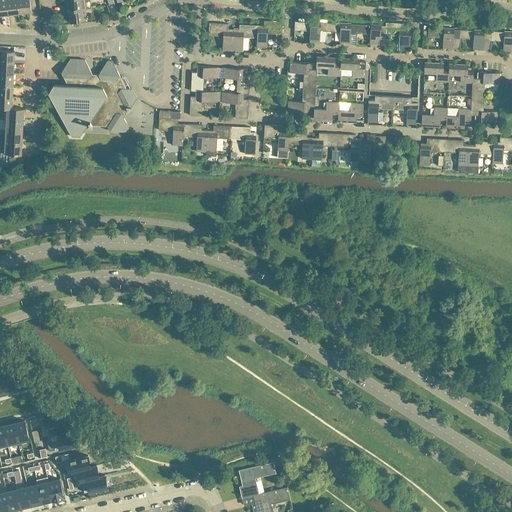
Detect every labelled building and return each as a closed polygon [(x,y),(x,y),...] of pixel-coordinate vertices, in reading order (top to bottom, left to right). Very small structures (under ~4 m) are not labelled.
[(19,13),(17,0),(5,0),(7,14),(19,13)] [(17,0),(19,13),(30,11),(29,0),(17,0)] [(89,0),(66,0),(68,10),(85,8),(91,7),(89,0)] [(118,15),(114,3),(107,6),(111,17),(118,15)] [(85,8),(68,10),(69,21),(87,19),(85,8)] [(282,34),(283,22),(264,21),(264,28),(258,28),(257,28),(257,38),(256,47),(267,48),(267,34),(272,34),(272,35),(276,35),(276,34),(282,34)] [(295,21),(294,30),(310,31),(309,41),(320,42),(320,32),(324,32),(325,23),(295,21)] [(222,51),(232,51),(233,29),(228,29),(228,24),(209,23),(208,36),(223,36),(222,48),(222,51)] [(350,44),(350,33),(355,33),(355,25),(325,23),(324,32),(340,33),(340,43),(350,44)] [(385,23),(385,26),(385,35),(399,36),(399,50),(409,51),(410,29),(404,29),(404,24),(386,23),(385,23)] [(243,37),(257,38),(257,28),(258,28),(258,26),(239,25),(239,30),(233,29),(232,51),(242,52),(243,37)] [(385,26),(355,25),(355,33),(370,34),(370,45),(380,45),(381,35),(385,35),(385,26)] [(458,39),(458,30),(428,28),(428,31),(428,36),(428,37),(443,38),(442,48),(453,49),(453,38),(458,39)] [(483,50),(483,40),(488,40),(488,32),(458,30),(458,39),(473,39),(473,50),(483,50)] [(511,51),(511,32),(488,32),(488,40),(503,41),(503,51),(511,51)] [(0,61),(13,63),(14,51),(0,50),(0,61)] [(316,81),(340,82),(340,77),(341,61),(335,61),(335,58),(317,57),(316,64),(317,64),(316,70),(316,81)] [(340,82),(370,83),(371,69),(365,69),(365,62),(359,62),(360,59),(341,58),(341,61),(340,77),(340,82)] [(123,118),(136,98),(140,93),(137,89),(131,89),(126,88),(120,77),(117,71),(112,71),(109,66),(104,65),(98,75),(92,74),(85,60),(70,59),(61,73),(65,81),(67,85),(53,85),(48,92),(67,129),(71,137),(80,137),(87,125),(107,126),(109,131),(120,132),(126,123),(123,118)] [(0,73),(13,74),(13,63),(0,61),(0,73)] [(293,63),(290,63),(289,73),(304,74),(303,88),(315,88),(316,81),(316,70),(312,69),(312,64),(308,64),(293,63)] [(418,86),(448,88),(448,82),(449,66),(448,66),(443,66),(443,64),(425,63),(424,73),(419,72),(418,86)] [(472,89),(472,83),(473,72),(473,68),(467,67),(467,65),(449,64),(448,66),(449,66),(448,82),(448,88),(472,89)] [(223,78),(223,68),(197,67),(197,73),(192,72),(191,91),(196,91),(198,91),(203,91),(204,77),(223,78)] [(249,94),(250,75),(245,75),(245,69),(223,68),(223,78),(237,79),(236,93),(241,93),(241,94),(244,94),(249,94)] [(473,72),(472,83),(472,89),(471,96),(484,97),(484,83),(499,84),(499,79),(501,79),(502,73),(481,72),(473,72)] [(0,84),(12,85),(13,74),(0,73),(0,84)] [(0,95),(12,97),(12,85),(0,84),(0,95)] [(315,96),(315,88),(303,88),(302,102),(287,101),(287,112),(313,113),(314,113),(314,109),(315,96)] [(220,92),(203,91),(198,91),(196,91),(195,97),(190,96),(189,115),(202,116),(203,101),(217,102),(217,101),(219,101),(220,92)] [(247,118),(248,99),(244,99),(244,94),(241,94),(241,93),(236,93),(222,92),(220,92),(219,101),(220,101),(220,100),(222,100),(222,102),(236,103),(235,117),(247,118)] [(0,107),(6,108),(11,108),(12,97),(0,95),(0,107)] [(367,122),(378,123),(378,110),(392,110),(393,96),(369,95),(368,99),(368,113),(367,122)] [(313,120),(332,121),(332,118),(337,119),(338,119),(338,111),(339,97),(315,96),(314,109),(314,113),(313,113),(313,120)] [(406,124),(416,125),(418,98),(393,96),(392,110),(406,111),(406,124)] [(483,111),(484,97),(471,96),(471,104),(470,121),(497,122),(497,112),(483,111)] [(337,121),(356,122),(356,120),(362,120),(362,113),(368,113),(368,99),(339,97),(338,111),(338,119),(337,119),(337,121)] [(421,125),(440,126),(440,124),(445,124),(446,124),(446,117),(447,103),(417,102),(417,116),(422,116),(421,125)] [(445,126),(464,127),(464,125),(470,126),(470,121),(471,104),(447,103),(446,117),(446,124),(445,124),(445,126)] [(5,119),(23,120),(24,109),(22,109),(11,108),(6,108),(5,119)] [(179,119),(180,112),(179,112),(159,111),(158,130),(173,131),(172,145),(182,146),(183,136),(183,126),(177,126),(178,119),(179,119)] [(23,120),(5,119),(5,130),(22,131),(23,120)] [(206,152),(207,130),(201,130),(202,125),(183,124),(183,126),(183,136),(197,137),(196,152),(206,152)] [(213,125),(213,130),(207,130),(206,152),(206,155),(216,156),(217,138),(231,139),(232,126),(213,125)] [(288,133),(283,133),(283,126),(264,125),(264,137),(266,137),(278,138),(277,158),(287,158),(288,144),(288,133)] [(255,155),(256,133),(250,132),(250,127),(232,126),(231,139),(245,140),(245,154),(255,155)] [(5,131),(4,142),(22,143),(22,131),(5,130),(5,131)] [(307,137),(307,132),(288,131),(288,133),(288,144),(302,145),(302,159),(312,159),(313,137),(307,137)] [(318,138),(313,137),(312,159),(321,160),(322,146),(336,146),(337,134),(318,133),(318,138)] [(360,162),(361,140),(355,140),(356,135),(337,134),(336,146),(351,147),(350,162),(360,162)] [(370,148),(385,149),(386,136),(367,135),(367,140),(361,140),(360,162),(370,163),(370,148)] [(511,150),(511,137),(499,137),(499,144),(494,144),(493,144),(493,154),(492,154),(492,164),(502,164),(503,150),(511,150)] [(445,139),(426,138),(426,144),(420,143),(419,165),(429,166),(430,151),(444,152),(445,139)] [(464,140),(445,139),(444,152),(458,153),(457,172),(467,172),(469,146),(463,145),(464,140)] [(475,146),(469,146),(467,172),(477,173),(478,154),(492,154),(493,154),(493,144),(494,144),(494,142),(475,141),(475,146)] [(22,143),(4,142),(4,153),(0,153),(0,165),(15,160),(16,154),(21,154),(22,143)] [(12,371),(1,374),(6,392),(17,389),(12,371)] [(62,412),(44,416),(46,428),(50,428),(50,427),(65,424),(65,423),(62,412)] [(24,420),(13,423),(18,442),(29,439),(24,420)] [(65,424),(50,427),(50,428),(53,439),(57,438),(57,437),(71,434),(71,433),(69,422),(65,423),(65,424)] [(13,423),(3,426),(7,444),(18,442),(13,423)] [(71,434),(57,437),(57,438),(59,449),(78,444),(75,432),(71,433),(71,434)] [(88,455),(69,460),(72,472),(78,470),(90,467),(90,466),(88,455)] [(258,494),(254,478),(275,473),(275,474),(276,474),(273,462),(238,470),(238,471),(239,471),(242,485),(239,486),(242,498),(253,496),(253,495),(258,494)] [(90,467),(78,470),(80,481),(86,480),(99,477),(99,476),(96,465),(90,466),(90,467)] [(99,477),(86,480),(89,491),(107,487),(105,475),(99,476),(99,477)] [(59,479),(48,481),(53,500),(63,497),(59,479)] [(256,482),(258,488),(269,485),(267,479),(256,482)] [(48,481),(38,484),(42,502),(53,500),(48,481)] [(38,484),(27,486),(31,505),(42,502),(38,484)] [(27,486),(17,489),(21,507),(31,505),(27,486)] [(279,489),(258,494),(253,495),(253,496),(257,511),(253,511),(271,511),(269,503),(289,498),(289,499),(290,499),(287,487),(279,489)] [(17,489),(6,491),(10,510),(21,507),(17,489)] [(6,491),(0,492),(0,511),(10,510),(6,491)]
